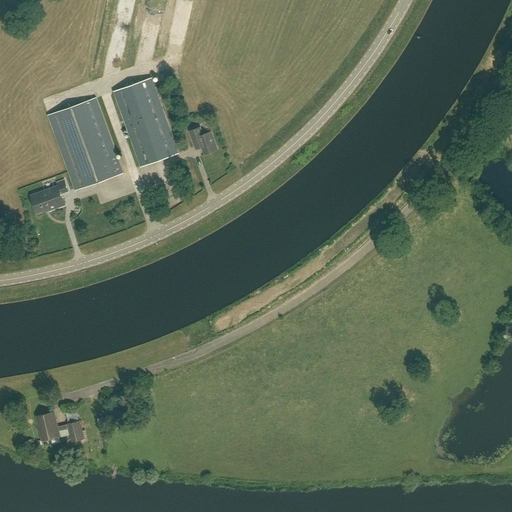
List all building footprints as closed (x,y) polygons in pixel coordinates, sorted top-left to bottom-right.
[(179,153),(152,77),(114,91),(141,166),(179,153)] [(96,97),(83,102),(48,115),(76,190),(123,173),(96,97)] [(197,149),(203,147),(205,154),(218,150),(211,131),(203,134),(200,126),(190,130),(197,149)] [(61,193),(68,191),(64,180),(57,182),(58,185),(31,195),(38,213),(50,208),(50,210),(66,204),(61,193)] [(37,416),(43,440),(60,436),(59,430),(69,428),(72,441),(85,438),(80,420),(68,423),(68,424),(58,426),(54,411),(37,416)]
